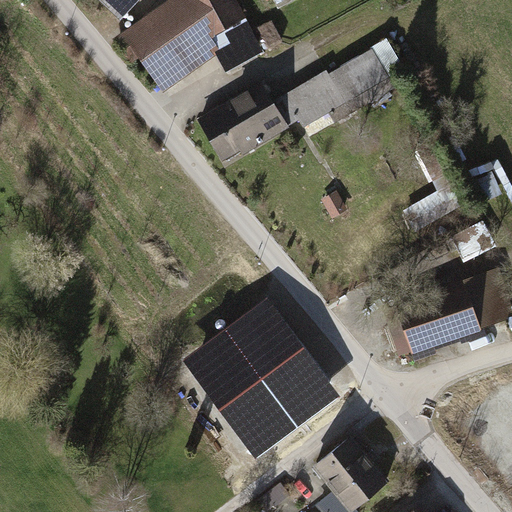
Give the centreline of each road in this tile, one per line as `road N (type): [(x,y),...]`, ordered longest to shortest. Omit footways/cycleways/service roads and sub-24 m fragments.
road 1 (residential): [(384,388),(56,0)]
road 2 (unknown): [(140,94),(303,0)]
road 3 (residential): [(485,511),(384,388)]
road 4 (residential): [(511,350),(384,388)]
